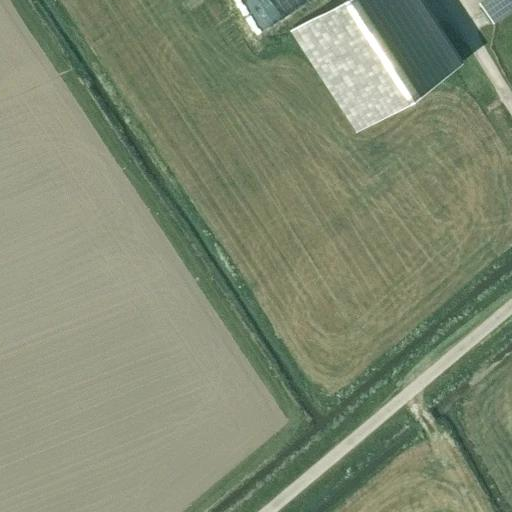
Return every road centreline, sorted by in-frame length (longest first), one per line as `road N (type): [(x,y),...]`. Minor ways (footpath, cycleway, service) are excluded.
road 1 (unclassified): [(261,511),(511,300)]
road 2 (track): [(511,104),(446,0)]
